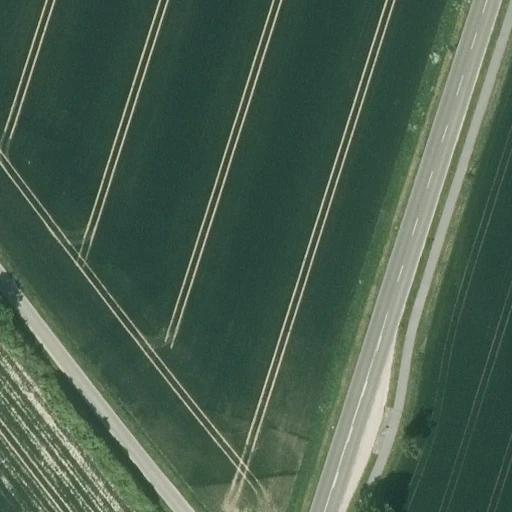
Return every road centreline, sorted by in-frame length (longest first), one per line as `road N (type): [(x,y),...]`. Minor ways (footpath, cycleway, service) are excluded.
road 1 (tertiary): [(487,0),(323,511)]
road 2 (unclassified): [(0,279),(182,511)]
